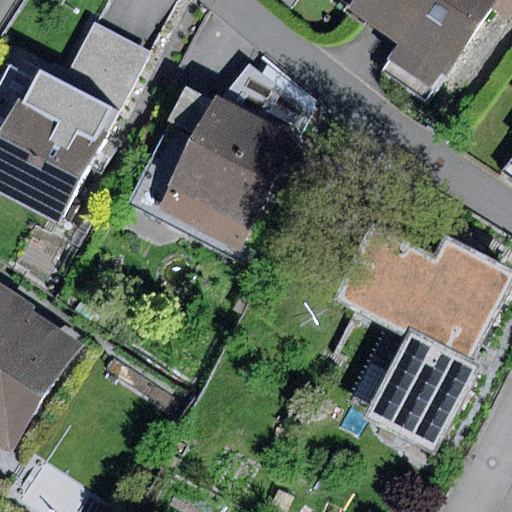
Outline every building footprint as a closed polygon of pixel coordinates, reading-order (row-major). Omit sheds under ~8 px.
[(358,0),(352,10),(400,44),(449,77),(503,0),(358,0)] [(94,24),(64,82),(120,111),(150,53),(94,24)] [(449,77),(400,44),(381,72),(430,105),(449,77)] [(64,82),(41,70),(0,146),(0,190),(60,222),(120,111),(64,82)] [(171,187),(214,104),(186,90),(144,174),(171,187)] [(171,187),(159,210),(240,252),(299,140),(218,98),(214,104),(171,187)] [(435,260),(373,228),(335,301),(406,338),(364,421),(437,458),(483,368),(471,362),(511,281),(511,271),(446,238),(435,260)] [(82,343),(0,289),(0,446),(10,453),(82,343)]
